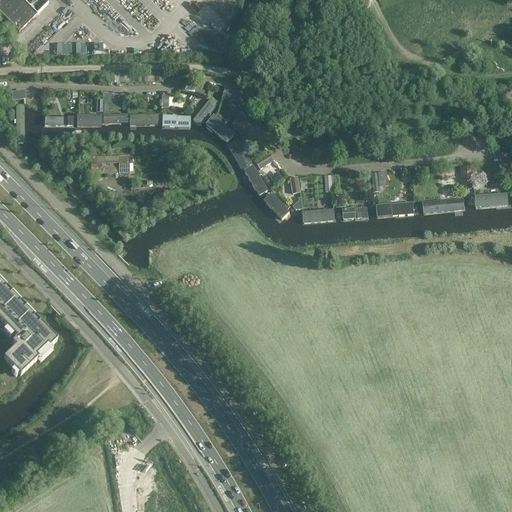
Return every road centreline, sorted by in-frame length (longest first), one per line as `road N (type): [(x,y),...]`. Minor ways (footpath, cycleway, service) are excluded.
road 1 (residential): [(511,159),(290,170),(228,84),(189,78),(173,88),(0,90)]
road 2 (primary): [(280,511),(189,372),(0,176)]
road 3 (primary): [(0,212),(146,367),(217,462),(243,511)]
road 4 (track): [(0,73),(197,66),(232,75),(266,67)]
road 5 (unknown): [(74,0),(107,31),(146,40),(178,19),(183,0)]
